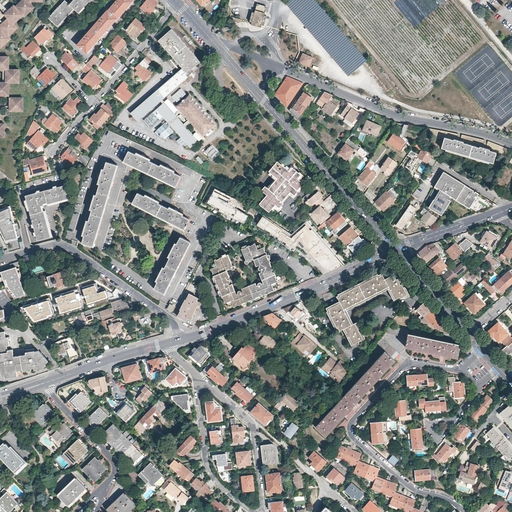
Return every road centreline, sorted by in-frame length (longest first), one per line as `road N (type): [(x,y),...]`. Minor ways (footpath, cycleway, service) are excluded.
road 1 (residential): [(462,370),(403,365),(349,424),(351,437),(406,484),(464,511)]
road 2 (residential): [(193,370),(205,464),(220,486),(251,511),(261,509),(251,419)]
road 3 (tertiary): [(270,62),(401,119),(511,146)]
road 4 (tertiary): [(179,340),(395,249)]
road 5 (track): [(329,0),(412,96),(486,39)]
road 6 (residential): [(0,260),(66,246),(172,321),(179,340)]
road 7 (tertiary): [(258,92),(395,249)]
road 8 (tertiary): [(42,384),(167,343)]
road 9 (residential): [(94,103),(177,1)]
road 10 (residential): [(42,384),(114,460),(110,480)]
